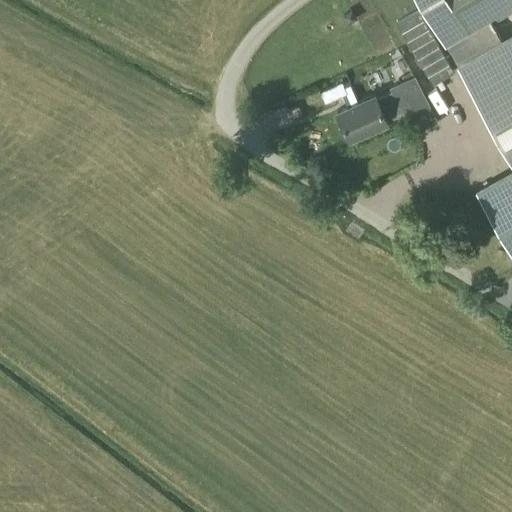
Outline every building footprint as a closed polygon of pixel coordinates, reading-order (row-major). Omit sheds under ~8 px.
[(511,0),(447,0),(465,30),(511,3),(511,0)] [(420,46),(442,36),(436,23),(414,32),(420,46)] [(511,171),(478,192),(511,251),(511,28),(457,61),(511,157),(511,171)] [(393,91),(375,99),(373,94),(335,111),(348,141),(386,123),(384,119),(426,100),(413,76),(391,86),(393,91)] [(273,112),(279,128),(292,124),(286,107),(273,112)]
